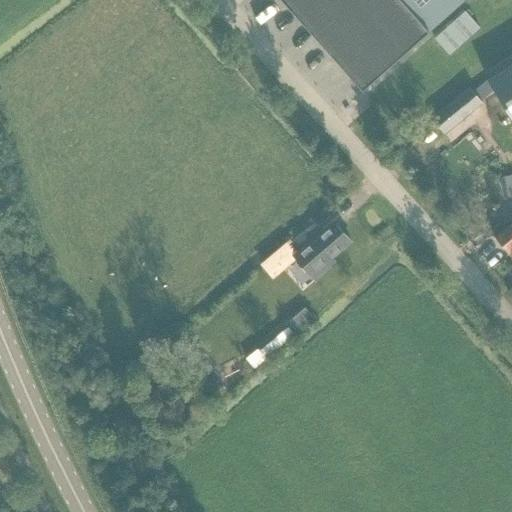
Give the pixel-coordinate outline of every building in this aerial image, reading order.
[(281,0),(361,89),(461,0),(281,0)] [(434,38),(449,55),(479,28),(464,11),(434,38)] [(511,64),(487,80),(511,119),(511,64)] [(444,135),(482,103),(468,86),(429,118),(444,135)] [(511,250),(511,222),(494,238),(508,254),(511,250)] [(314,239),(293,257),(317,283),(337,265),(331,258),(350,241),(334,223),(315,240),(314,239)] [(293,257),(284,247),(263,265),(264,265),(272,275),(293,257)] [(285,325),(287,327),(293,335),(313,319),(304,309),(285,325)] [(253,368),(265,358),(259,351),(257,349),(246,359),(253,368)]
